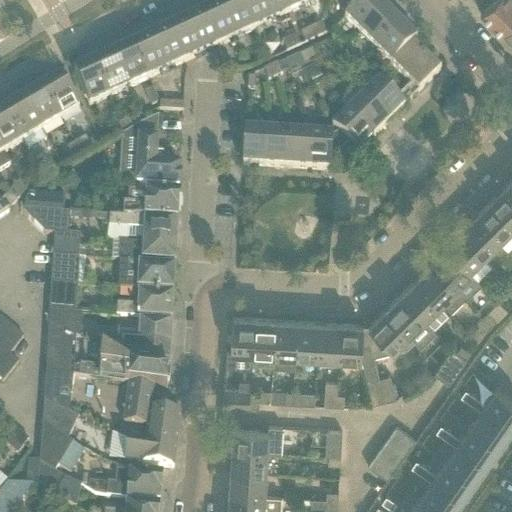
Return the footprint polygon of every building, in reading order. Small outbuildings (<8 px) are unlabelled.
[(235,40),(252,32),(236,0),(234,0),(202,15),(217,48),(235,40)] [(236,0),(252,32),(256,30),(287,16),(279,0),(236,0)] [(279,0),(287,16),(296,11),(320,0),(279,0)] [(344,19),(360,34),(386,9),(376,0),(364,0),(356,8),(355,8),(344,19)] [(347,0),(355,8),(356,8),(364,0),(347,0)] [(511,0),(490,0),(479,12),(499,31),(511,18),(511,0)] [(360,34),(375,50),(401,24),(386,9),(360,34)] [(186,22),(168,31),(183,63),(199,56),(202,55),(209,51),(217,48),(202,15),(194,19),(186,22)] [(319,23),(313,26),(318,37),(324,34),(319,23)] [(375,50),(391,65),(416,40),(401,24),(375,50)] [(511,24),(501,35),(511,45),(511,24)] [(306,29),(311,40),(318,37),(313,26),(306,29)] [(306,29),(299,33),(303,43),(311,40),(306,29)] [(168,31),(133,47),(148,80),(183,63),(168,31)] [(280,41),(285,52),(299,46),(293,35),(280,41)] [(411,86),(397,100),(404,107),(440,71),(413,44),(417,40),(416,40),(391,65),(411,86)] [(331,41),(324,44),(329,55),(336,51),(331,41)] [(329,55),(324,44),(318,47),(323,58),(329,55)] [(133,47),(113,56),(128,89),(148,80),(133,47)] [(312,50),(306,53),(311,63),(317,60),(312,50)] [(311,63),(306,53),(283,63),(286,70),(301,63),(303,67),(311,63)] [(113,56),(94,65),(109,98),(128,89),(113,56)] [(222,58),(221,70),(229,71),(230,59),(222,58)] [(276,64),(270,67),(274,77),(281,75),(276,64)] [(109,98),(94,65),(74,74),(89,107),(109,98)] [(274,77),(270,67),(262,71),(267,81),(274,77)] [(302,73),(311,91),(325,83),(312,68),(302,73)] [(247,77),(247,89),(255,90),(256,78),(247,77)] [(60,78),(41,90),(59,120),(78,109),(60,78)] [(379,81),(363,97),(388,123),(404,107),(397,100),(379,81)] [(157,102),(151,88),(142,92),(149,106),(157,102)] [(454,89),(443,110),(465,121),(476,100),(454,89)] [(41,90),(22,101),(41,132),(59,120),(41,90)] [(363,97),(348,112),(373,138),(388,123),(363,97)] [(22,101),(4,112),(22,143),(27,152),(46,141),(41,132),(22,101)] [(159,110),(182,112),(183,104),(159,103),(159,110)] [(4,112),(0,113),(0,147),(4,154),(22,143),(4,112)] [(331,153),(330,162),(353,150),(357,154),(373,138),(348,112),(332,128),(335,132),(332,135),(331,153)] [(128,119),(121,123),(127,133),(134,129),(128,119)] [(310,134),(307,170),(330,172),(330,162),(331,153),(332,135),(330,135),(323,119),(310,125),(310,134)] [(121,123),(114,127),(121,138),(127,133),(121,123)] [(242,166),(264,167),(267,132),(244,130),(242,166)] [(264,167),(286,169),(288,133),(267,132),(264,167)] [(286,169),(307,170),(310,134),(288,133),(286,169)] [(85,137),(74,144),(79,154),(80,155),(92,148),(91,147),(85,137)] [(180,168),(163,167),(164,155),(156,155),(157,142),(138,140),(136,176),(118,175),(118,187),(178,190),(180,168)] [(74,144),(67,148),(73,159),(80,155),(79,154),(74,144)] [(0,171),(11,165),(4,154),(0,147),(0,171)] [(46,168),(39,172),(45,182),(53,178),(46,168)] [(39,172),(33,176),(39,186),(45,182),(39,172)] [(511,195),(504,187),(488,202),(511,226),(511,195)] [(10,190),(4,197),(13,204),(18,198),(10,190)] [(25,202),(24,210),(64,213),(65,197),(29,194),(25,202)] [(123,205),(122,217),(177,220),(178,195),(146,194),(145,206),(123,205)] [(0,218),(10,212),(8,209),(13,204),(4,197),(0,201),(0,218)] [(511,226),(488,202),(473,217),(498,243),(511,229),(511,226)] [(24,210),(21,210),(44,233),(44,234),(54,235),(54,234),(68,235),(69,219),(69,214),(70,213),(64,213),(24,210)] [(109,216),(109,227),(143,229),(143,230),(143,239),(176,241),(177,220),(122,217),(109,216)] [(473,217),(458,233),(483,258),(498,243),(473,217)] [(458,233),(442,248),(445,251),(477,282),(492,267),(483,258),(458,233)] [(54,235),(53,245),(65,246),(77,247),(79,247),(80,236),(78,236),(68,235),(54,234),(54,235)] [(119,243),(118,262),(119,262),(141,263),(146,263),(154,264),(174,265),(176,241),(143,239),(142,245),(119,243)] [(53,245),(52,257),(63,257),(77,258),(78,258),(79,247),(77,247),(65,246),(53,245)] [(445,251),(430,266),(455,291),(465,301),(481,286),(477,282),(445,251)] [(52,257),(51,285),(56,285),(75,286),(76,286),(78,258),(77,258),(63,257),(52,257)] [(141,263),(119,262),(118,289),(172,292),(174,268),(140,266),(141,263)] [(430,266),(414,281),(440,306),(449,315),(463,301),(454,292),(455,291),(430,266)] [(414,281),(399,296),(433,331),(449,315),(440,306),(414,281)] [(49,312),(73,314),(74,314),(76,286),(75,286),(56,285),(51,285),(49,312)] [(172,296),(152,295),(138,294),(138,306),(116,305),(116,317),(171,320),(172,296)] [(399,296),(384,311),(414,342),(420,348),(435,333),(433,331),(399,296)] [(367,327),(363,327),(361,344),(369,342),(373,358),(405,351),(414,342),(383,311),(367,327)] [(49,312),(48,324),(79,338),(81,314),(79,314),(74,314),(73,314),(49,312)] [(487,312),(481,318),(490,327),(496,321),(487,312)] [(232,318),(230,350),(227,350),(226,366),(251,367),(252,355),(254,319),(232,318)] [(481,318),(476,323),(485,332),(490,327),(481,318)] [(252,355),(251,365),(273,366),(273,356),(273,355),(276,321),(254,319),(252,353),(252,355)] [(273,366),(273,369),(294,370),(295,358),(297,322),(276,321),(273,355),(273,356),(273,366)] [(117,331),(116,342),(170,345),(171,324),(139,322),(139,332),(117,331)] [(295,358),(316,359),(319,323),(297,322),(295,358)] [(0,328),(0,347),(14,330),(5,323),(0,328)] [(319,323),(316,359),(318,359),(317,365),(336,367),(337,360),(338,360),(340,325),(319,323)] [(48,324),(47,336),(75,339),(78,339),(79,339),(79,338),(48,324)] [(340,325),(338,360),(361,362),(372,405),(383,403),(378,379),(373,358),(369,342),(361,344),(363,327),(363,326),(340,325)] [(14,330),(0,347),(0,349),(9,356),(23,338),(14,330)] [(47,336),(46,357),(73,369),(73,367),(75,339),(47,336)] [(170,345),(116,342),(115,353),(137,355),(137,365),(168,367),(170,345)] [(460,347),(456,353),(465,360),(470,354),(460,347)] [(0,349),(0,366),(9,356),(0,349)] [(73,376),(72,377),(99,380),(99,381),(127,385),(153,388),(165,389),(167,389),(167,390),(168,371),(148,370),(134,369),(101,349),(100,366),(79,364),(79,367),(73,367),(73,369),(73,376)] [(456,353),(451,350),(434,375),(448,385),(465,360),(456,353)] [(9,356),(0,366),(0,380),(3,383),(18,364),(9,356)] [(46,357),(45,373),(71,377),(71,376),(73,376),(73,369),(46,357)] [(45,373),(43,402),(68,413),(71,377),(45,373)] [(389,377),(378,379),(383,403),(395,400),(389,377)] [(335,408),(336,396),(337,384),(325,383),(323,407),(335,408)] [(123,424),(122,425),(138,427),(136,440),(144,440),(176,445),(181,414),(150,410),(151,397),(153,389),(153,388),(127,385),(123,424)] [(484,404),(482,407),(511,429),(511,428),(511,400),(495,389),(494,390),(484,404)] [(465,390),(460,397),(470,404),(475,397),(465,390)] [(221,409),(248,410),(249,398),(249,392),(223,391),(221,409)] [(249,398),(248,410),(256,411),(256,403),(271,404),(271,392),(257,391),(257,399),(249,398)] [(284,405),(292,405),(293,393),(285,393),(284,405)] [(293,393),(292,405),(299,405),(300,394),(293,393)] [(336,396),(335,408),(343,408),(343,396),(336,396)] [(475,397),(470,404),(480,411),(482,407),(484,404),(475,397)] [(43,402),(42,426),(69,442),(80,419),(68,413),(43,402)] [(470,424),(469,425),(499,446),(511,429),(482,407),(480,411),(470,425),(470,424)] [(16,431),(4,421),(0,425),(0,431),(10,439),(16,431)] [(460,440),(457,443),(487,464),(488,463),(487,463),(499,446),(469,425),(469,426),(460,440)] [(42,426),(39,463),(49,469),(55,472),(59,467),(70,474),(84,451),(69,442),(42,426)] [(440,426),(435,433),(445,440),(450,433),(440,426)] [(232,429),(231,452),(267,454),(281,455),(282,428),(268,427),(267,431),(232,429)] [(396,428),(388,438),(408,452),(415,442),(396,428)] [(10,439),(5,445),(17,455),(28,441),(16,431),(10,439)] [(326,431),(325,457),(328,457),(340,458),(341,432),(326,431)] [(450,433),(445,440),(455,446),(457,443),(460,440),(450,433)] [(388,438),(381,447),(401,462),(408,452),(388,438)] [(176,445),(136,440),(136,444),(126,442),(124,463),(173,470),(176,445)] [(445,460),(444,460),(474,481),(486,464),(487,464),(457,443),(455,446),(445,460)] [(381,447),(374,457),(394,471),(401,462),(381,447)] [(231,452),(230,473),(266,475),(267,454),(231,452)] [(328,457),(328,465),(339,466),(340,458),(328,457)] [(394,471),(374,457),(367,467),(387,481),(394,471)] [(435,475),(432,478),(462,499),(463,499),(462,498),(474,481),(444,460),(444,461),(435,475)] [(415,461),(410,468),(420,475),(425,468),(415,461)] [(39,463),(37,485),(55,496),(54,497),(75,510),(81,487),(65,478),(55,472),(49,469),(39,463)] [(432,478),(435,475),(425,468),(420,475),(430,482),(432,478)] [(105,498),(159,503),(162,476),(117,472),(116,484),(89,482),(88,492),(95,496),(105,498)] [(230,473),(228,495),(264,497),(266,475),(230,473)] [(420,495),(420,496),(442,511),(452,511),(462,500),(462,499),(432,478),(430,482),(420,495)] [(0,492),(0,511),(11,511),(33,486),(7,484),(0,492)] [(326,493),(325,500),(337,501),(338,493),(326,493)] [(228,495),(227,511),(279,511),(280,498),(264,497),(228,495)] [(385,496),(381,503),(391,510),(395,503),(385,496)] [(442,511),(420,496),(419,496),(420,497),(408,511),(442,511)] [(337,501),(325,500),(325,508),(336,509),(337,509),(337,501)]
